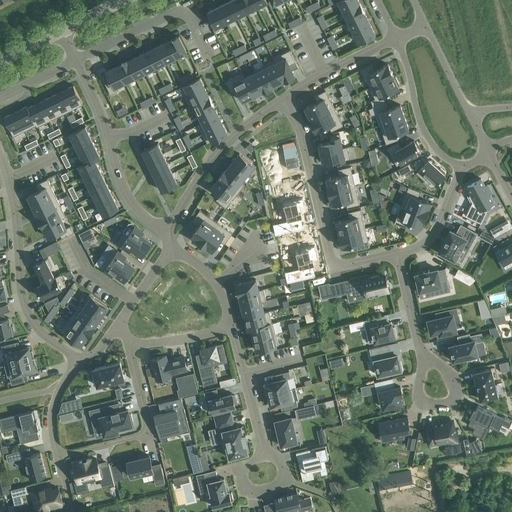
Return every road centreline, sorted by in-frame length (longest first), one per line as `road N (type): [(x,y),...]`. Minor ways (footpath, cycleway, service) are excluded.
road 1 (residential): [(281,99),(300,133),(329,258),(343,266),(396,254)]
road 2 (residential): [(0,152),(27,314),(80,359)]
road 3 (residential): [(164,226),(129,199),(75,61)]
road 4 (residential): [(58,455),(149,434),(129,342)]
road 5 (residential): [(281,99),(234,134),(164,226)]
road 6 (residential): [(395,38),(425,136),(461,165)]
road 7 (residential): [(395,38),(281,99)]
road 8 (residential): [(230,327),(263,450)]
road 9 (residential): [(263,450),(284,470),(276,486),(242,487),(238,472),(255,458)]
road 10 (residential): [(426,360),(418,396),(426,404),(455,397),(436,364)]
